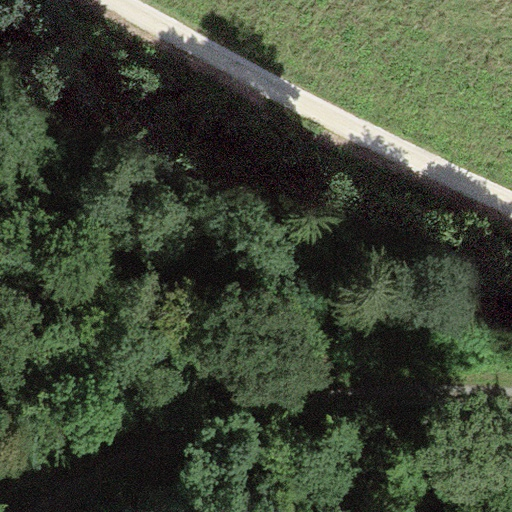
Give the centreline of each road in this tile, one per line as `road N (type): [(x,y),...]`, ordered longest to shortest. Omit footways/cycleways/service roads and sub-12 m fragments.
road 1 (track): [(511,400),(342,390),(222,398),(24,511)]
road 2 (track): [(118,0),(339,124),(511,205)]
